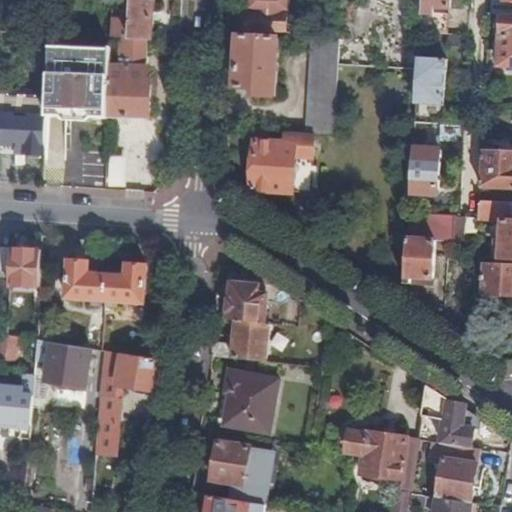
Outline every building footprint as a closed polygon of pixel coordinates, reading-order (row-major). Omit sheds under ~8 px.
[(151,40),(155,40),(157,0),(133,0),(133,4),(126,3),(126,9),(133,10),(132,21),(132,39),(151,40)] [(250,32),(289,33),(290,15),(290,0),(255,0),(255,12),(251,12),(250,32)] [(424,0),(423,33),(451,35),(452,15),(437,14),(430,13),(430,7),(437,7),(452,8),(452,0),(424,0)] [(506,0),(495,0),(494,14),(500,14),(505,14),(511,14),(511,0),(508,0),(509,0),(506,0)] [(511,14),(505,14),(504,35),(502,66),(511,66),(511,14)] [(114,20),(114,38),(124,39),(132,39),(132,21),(114,20)] [(468,46),(468,35),(455,35),(455,45),(468,46)] [(258,96),(280,98),(282,39),(243,37),(240,88),(258,90),(258,96)] [(309,129),(336,130),(340,38),(312,37),(309,129)] [(113,67),(111,116),(153,117),(154,80),(151,80),(151,68),(150,67),(151,40),(132,39),(124,39),(123,67),(113,67)] [(67,48),(53,47),(51,82),(60,82),(60,96),(59,102),(71,103),(70,104),(70,117),(81,117),(82,105),(80,105),(81,95),(71,94),(71,83),(66,77),(67,48)] [(99,49),(67,48),(66,77),(71,83),(71,94),(81,95),(80,105),(82,105),(81,117),(111,119),(111,116),(113,67),(113,55),(99,54),(99,49)] [(421,59),(421,69),(418,104),(425,104),(425,97),(447,99),(449,60),(421,59)] [(60,82),(51,82),(51,96),(60,96),(60,82)] [(1,95),(0,114),(0,154),(28,156),(32,160),(41,160),(44,156),(48,157),(50,117),(22,115),(23,96),(1,95)] [(60,96),(51,96),(50,104),(70,104),(71,103),(59,102),(60,96)] [(50,104),(50,116),(70,117),(70,104),(50,104)] [(425,104),(418,104),(417,123),(444,125),(446,124),(447,105),(425,104)] [(446,124),(444,125),(443,142),(467,143),(468,126),(446,124)] [(310,134),(288,133),(287,143),(257,142),(254,192),(296,195),(296,193),(307,193),(310,134)] [(310,134),(307,193),(314,194),(318,135),(310,134)] [(416,149),(413,193),(419,193),(419,187),(442,189),(444,151),(416,149)] [(511,154),(485,153),(483,187),(511,188),(511,154)] [(129,186),(130,155),(112,154),(111,185),(129,186)] [(482,201),(511,203),(511,188),(483,187),(482,201)] [(511,203),(482,201),(481,218),(497,219),(497,221),(506,222),(504,248),(504,258),(511,258),(511,203)] [(412,214),(408,284),(415,284),(415,277),(437,278),(439,243),(453,243),(455,216),(412,214)] [(0,248),(0,276),(13,277),(14,250),(0,248)] [(44,251),(14,250),(13,277),(12,287),(43,289),(44,251)] [(108,301),(110,276),(91,275),(92,263),(72,262),(69,298),(108,301)] [(511,265),(488,264),(487,294),(511,295),(511,265)] [(128,277),(110,276),(108,301),(147,304),(149,267),(129,266),(128,277)] [(229,318),(238,319),(261,322),(264,294),(258,293),(258,289),(253,286),(233,284),(229,318)] [(213,343),(213,357),(267,362),(271,322),(261,322),(238,319),(235,344),(213,343)] [(0,336),(0,361),(8,363),(11,337),(0,335),(0,336)] [(11,337),(8,363),(19,364),(21,338),(11,337)] [(94,350),(41,342),(39,362),(52,364),(49,383),(88,389),(94,350)] [(119,386),(160,392),(164,361),(107,352),(103,391),(119,392),(119,386)] [(271,432),(280,380),(231,372),(228,391),(231,392),(226,425),(271,432)] [(25,379),(25,389),(37,390),(37,380),(25,379)] [(449,399),(429,386),(424,413),(445,417),(441,443),(472,448),(475,429),(480,429),(481,422),(467,412),(468,406),(456,403),(448,402),(449,399)] [(6,390),(2,425),(22,427),(22,426),(33,427),(37,390),(25,389),(24,391),(6,390)] [(137,511),(150,444),(121,439),(124,398),(103,396),(93,511),(137,511)] [(362,474),(403,480),(409,437),(369,430),(369,433),(350,430),(347,452),(364,455),(362,474)] [(402,493),(412,495),(412,493),(421,440),(421,439),(409,437),(403,480),(402,493)] [(249,447),(217,442),(211,481),(243,486),(249,447)] [(444,462),(438,497),(472,503),(478,464),(469,462),(472,448),(441,443),(437,442),(434,460),(444,462)] [(412,495),(410,504),(422,506),(423,495),(412,493),(412,495)] [(247,511),(249,503),(209,496),(206,511),(247,511)] [(471,511),(473,503),(472,503),(438,497),(436,511),(471,511)] [(264,511),(265,505),(249,503),(247,511),(264,511)]
